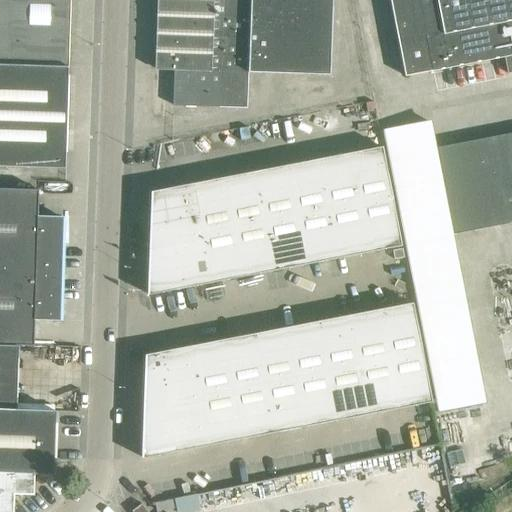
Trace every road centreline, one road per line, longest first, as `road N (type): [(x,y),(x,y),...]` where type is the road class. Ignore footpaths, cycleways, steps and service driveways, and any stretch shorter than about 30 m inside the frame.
road 1 (unclassified): [(99,486),(424,423)]
road 2 (unclassified): [(106,334),(402,278)]
road 3 (unclassified): [(113,185),(373,133)]
road 4 (unknown): [(368,0),(384,76),(398,89),(511,87)]
road 5 (unclassified): [(113,185),(122,0)]
road 6 (unclassified): [(99,486),(106,334)]
road 7 (unclassified): [(106,334),(113,185)]
